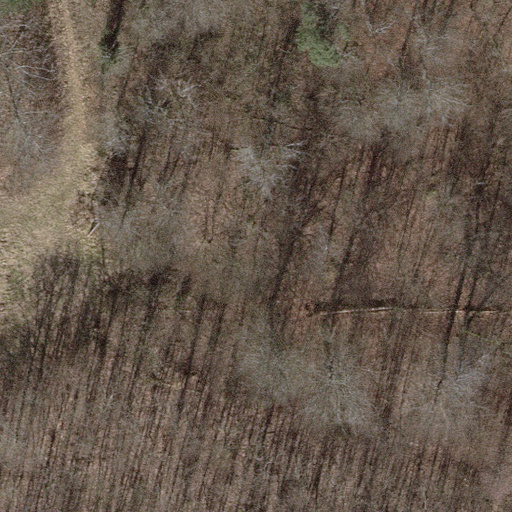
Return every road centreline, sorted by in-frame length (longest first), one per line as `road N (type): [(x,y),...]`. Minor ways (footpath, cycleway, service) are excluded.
road 1 (track): [(56,0),(81,78),(83,143),(71,183),(0,207)]
road 2 (track): [(71,183),(49,264),(0,311)]
